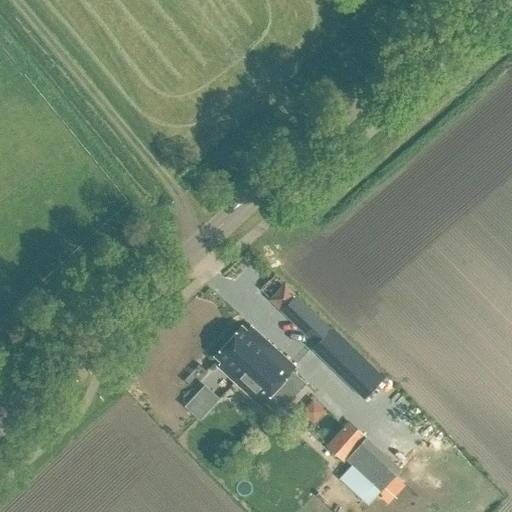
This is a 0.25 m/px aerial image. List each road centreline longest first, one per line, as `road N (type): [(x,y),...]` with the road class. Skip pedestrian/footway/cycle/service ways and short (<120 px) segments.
road 1 (tertiary): [(0,421),(471,0)]
road 2 (track): [(207,277),(164,177),(15,0)]
